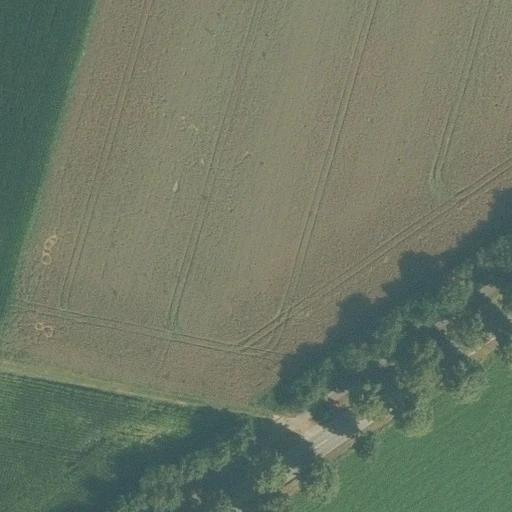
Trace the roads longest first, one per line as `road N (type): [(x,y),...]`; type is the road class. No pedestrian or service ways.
road 1 (unclassified): [(222,511),(511,310)]
road 2 (track): [(0,383),(323,441)]
